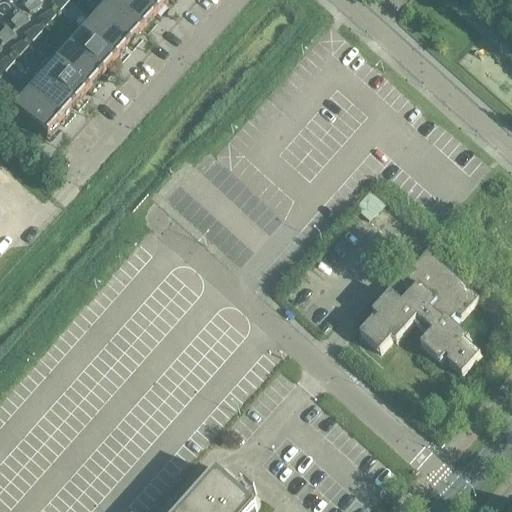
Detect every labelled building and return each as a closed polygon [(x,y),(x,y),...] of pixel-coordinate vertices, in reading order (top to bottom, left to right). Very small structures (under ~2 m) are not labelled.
[(34,0),(30,0),(23,9),(30,15),(43,7),(34,0)] [(59,13),(68,2),(65,0),(55,0),(49,4),(59,13)] [(142,33),(156,17),(136,0),(114,0),(111,5),(142,33)] [(136,0),(156,17),(169,2),(166,0),(136,0)] [(128,48),(142,33),(111,5),(97,20),(128,48)] [(54,18),(48,12),(35,19),(45,28),(54,18)] [(19,14),(10,24),(17,30),(29,23),(19,14)] [(115,63),(128,48),(97,20),(84,35),(115,63)] [(40,33),(34,27),(21,34),(31,43),(40,33)] [(5,29),(0,34),(0,43),(2,45),(15,38),(5,29)] [(101,78),(115,63),(84,35),(70,50),(101,78)] [(26,48),(20,43),(7,50),(17,59),(26,48)] [(87,93),(101,78),(70,50),(56,65),(87,93)] [(13,64),(6,59),(0,62),(0,71),(3,74),(13,64)] [(74,109),(87,93),(56,65),(43,81),(74,109)] [(60,124),(74,109),(43,81),(29,96),(60,124)] [(46,140),(60,124),(29,96),(15,112),(46,140)] [(372,193),(359,208),(372,220),(385,205),(372,193)] [(463,380),(481,360),(467,348),(470,344),(450,326),(456,319),(461,323),(479,303),(427,257),(402,285),(410,292),(399,305),(390,298),(373,317),(379,322),(376,326),(373,323),(360,338),(381,357),(394,342),(397,345),(414,326),(429,340),(421,349),(441,367),(446,361),(450,364),(448,366),(463,380)] [(256,511),(257,511),(248,504),(256,495),(243,483),(235,492),(218,476),(185,511),(256,511)]
